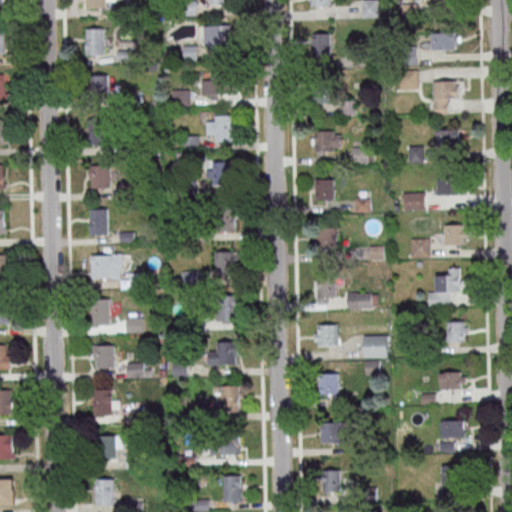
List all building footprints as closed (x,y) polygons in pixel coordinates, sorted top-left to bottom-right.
[(363,0),(363,16),(380,16),(380,0),(363,0)] [(210,25),(228,25),(228,51),(210,51),(210,25)] [(106,27),(87,27),(87,54),(106,54),(106,27)] [(459,31),(432,31),(432,49),(459,49),(459,31)] [(310,33),(328,33),(329,53),(311,54),(310,33)] [(184,58),(198,58),(198,45),(184,45),(184,58)] [(418,87),(418,69),(401,69),(401,87),(418,87)] [(209,71),(227,71),(228,96),(210,97),(209,71)] [(90,74),(90,97),(109,97),(109,74),(90,74)] [(434,112),(450,112),(450,101),(459,101),(459,80),(434,80),(434,112)] [(311,82),(329,82),(330,102),(312,103),(311,82)] [(192,88),(173,88),(173,105),(192,105),(192,88)] [(357,100),(345,100),(345,112),(357,112),(357,100)] [(213,115),(231,114),(232,140),(214,140),(213,115)] [(0,123),(0,142),(11,142),(11,123),(0,123)] [(89,123),(89,144),(108,144),(108,123),(89,123)] [(460,129),(437,129),(437,147),(460,147),(460,129)] [(313,130),(331,130),(332,151),(314,151),(313,130)] [(182,135),(182,149),(200,149),(200,135),(182,135)] [(424,160),(424,146),(410,146),(410,160),(424,160)] [(354,162),(374,162),(374,147),(354,147),(354,162)] [(234,183),(234,161),(215,161),(215,183),(234,183)] [(112,164),(91,164),(91,187),(112,187),(112,164)] [(315,178),(333,177),(334,198),(316,198),(315,178)] [(438,177),(438,194),(459,194),(459,177),(438,177)] [(425,209),(425,191),(404,191),(404,209),(425,209)] [(356,211),(371,210),(371,196),(356,196),(356,211)] [(109,207),(91,207),(91,234),(109,234),(109,207)] [(220,230),(236,230),(236,207),(220,207),(220,230)] [(445,244),(467,244),(467,224),(445,224),(445,244)] [(317,226),(335,226),(335,246),(317,247),(317,226)] [(431,256),(431,237),(412,237),(412,256),(431,256)] [(215,274),(234,274),(234,250),(215,250),(215,274)] [(124,253),(93,253),(93,277),(124,277),(124,253)] [(451,294),(462,294),(462,267),(449,267),(449,275),(438,275),(438,287),(430,287),(430,305),(451,305),(451,294)] [(201,283),(201,270),(184,270),(184,283),(201,283)] [(317,275),(335,275),(335,295),(317,295),(317,275)] [(349,307),(379,307),(379,292),(349,292),(349,307)] [(220,321),(238,321),(238,295),(220,295),(220,321)] [(0,298),(0,322),(11,322),(11,299),(0,298)] [(111,324),(111,298),(92,298),(92,324),(111,324)] [(127,331),(145,331),(145,310),(127,310),(127,331)] [(469,320),(448,320),(448,341),(469,341),(469,320)] [(319,323),(337,323),(337,343),(319,344),(319,323)] [(390,334),(365,334),(365,355),(390,355),(390,334)] [(239,363),(239,341),(218,341),(218,351),(208,351),(208,363),(239,363)] [(0,344),(0,367),(12,368),(12,344),(0,344)] [(94,344),(94,367),(116,367),(116,344),(94,344)] [(129,375),(145,375),(145,362),(129,363),(129,375)] [(467,371),(442,371),(442,389),(467,389),(467,371)] [(319,372),(337,372),(338,392),(319,392),(319,372)] [(240,384),(212,384),(212,403),(204,403),(204,409),(240,409),(240,384)] [(0,387),(11,387),(12,412),(0,412),(0,387)] [(119,414),(119,398),(114,398),(114,388),(96,388),(96,414),(119,414)] [(466,419),(442,419),(442,437),(466,437),(466,419)] [(321,421),(339,421),(339,441),(321,441),(321,421)] [(0,433),(12,433),(13,458),(0,458),(0,433)] [(124,434),(101,434),(101,456),(124,456),(124,434)] [(212,453),(241,453),(241,434),(212,434),(212,453)] [(443,495),(462,495),(462,464),(443,464),(443,495)] [(322,470),(340,469),(340,490),(322,490),(322,470)] [(223,474),(241,474),(241,501),(224,501),(223,474)] [(116,504),(116,477),(97,477),(97,504),(116,504)] [(0,478),(12,478),(13,503),(0,503),(0,478)]
